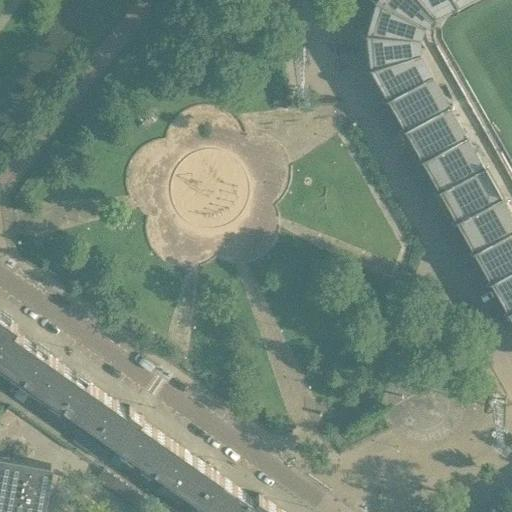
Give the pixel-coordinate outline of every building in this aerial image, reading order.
[(412,21),(425,0),(373,0),(366,26),(370,61),(414,48),(412,21)] [(511,222),(460,131),(414,48),(370,61),(511,312),(511,222)] [(0,358),(50,393),(51,391),(55,394),(73,369),(14,327),(17,323),(0,311),(0,358)] [(126,407),(86,378),(73,369),(55,394),(51,391),(50,393),(117,440),(120,443),(140,413),(138,411),(128,405),(126,407)] [(234,483),(214,469),(142,418),(144,415),(140,413),(120,443),(210,506),(211,504),(217,508),(234,483)] [(72,439),(78,444),(97,457),(104,446),(79,429),(72,439)] [(0,511),(40,511),(50,464),(24,459),(24,458),(11,455),(11,456),(0,454),(0,511)] [(145,511),(152,502),(103,467),(96,478),(145,511)] [(274,511),(278,507),(258,492),(254,497),(234,483),(217,508),(211,504),(210,506),(218,511),(274,511)]
